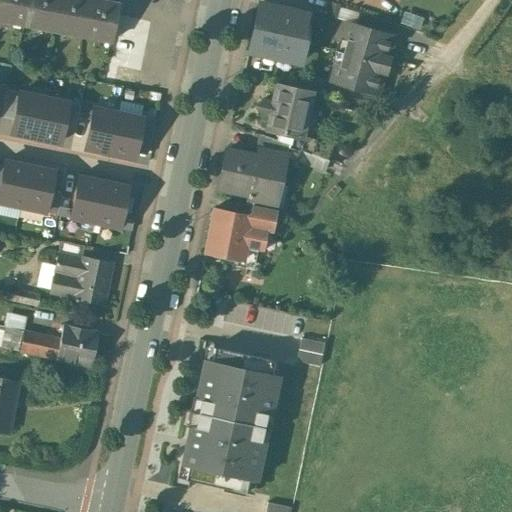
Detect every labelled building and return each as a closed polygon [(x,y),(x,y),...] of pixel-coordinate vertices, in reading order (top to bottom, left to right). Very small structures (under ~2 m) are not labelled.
[(117,3),(102,0),(0,0),(0,19),(108,40),(110,40),(112,30),(117,3)] [(310,15),(258,3),(248,50),(299,62),(310,15)] [(371,29),(348,23),(332,80),(355,86),(379,93),(384,72),(387,73),(390,64),(392,57),(389,56),(395,36),(371,29)] [(265,130),(277,132),(299,137),(300,134),(310,90),(275,82),(271,100),(268,115),(265,130)] [(1,116),(13,119),(18,92),(6,89),(1,116)] [(34,138),(43,97),(18,92),(13,119),(10,133),(34,138)] [(67,102),(43,97),(34,138),(59,143),(62,129),(67,102)] [(268,115),(271,100),(262,98),(252,104),(258,113),(268,115)] [(67,102),(62,129),(72,132),(78,104),(67,102)] [(108,153),(117,112),(93,107),(84,148),(108,153)] [(141,117),(117,112),(108,153),(132,158),(134,152),(141,117)] [(141,117),(134,152),(147,154),(154,120),(141,117)] [(277,132),(275,138),(288,143),(287,146),(302,152),(327,162),(333,143),(300,134),(299,137),(277,132)] [(246,193),(244,203),(255,205),(274,209),(287,146),(288,143),(275,138),(259,133),(254,155),(224,149),(216,186),(246,193)] [(0,202),(20,206),(28,165),(4,160),(3,165),(0,179),(0,202)] [(53,170),(28,165),(20,206),(44,212),(48,192),(53,170)] [(94,222),(102,181),(78,176),(69,217),(94,222)] [(127,186),(102,181),(94,222),(118,227),(127,186)] [(48,192),(44,212),(56,214),(60,195),(48,192)] [(234,201),(232,212),(250,215),(253,216),(255,205),(244,203),(234,201)] [(243,246),(256,249),(261,250),(265,230),(270,231),(275,209),(274,209),(255,205),(253,216),(250,215),(243,246)] [(232,212),(212,208),(204,251),(241,258),(243,246),(250,215),(232,212)] [(256,249),(243,246),(241,258),(253,261),(256,249)] [(110,262),(81,256),(81,257),(57,252),(51,283),(60,285),(58,294),(72,297),(72,298),(102,304),(110,262)] [(38,294),(6,287),(4,298),(36,305),(38,294)] [(96,331),(56,323),(55,327),(61,329),(59,336),(11,325),(6,348),(89,366),(96,331)] [(299,360),(322,362),(324,339),(302,337),(299,360)] [(283,359),(205,340),(190,400),(269,419),(283,359)] [(17,382),(0,378),(0,430),(7,432),(12,407),(14,398),(13,398),(17,382)] [(269,419),(190,400),(176,461),(254,479),(269,419)] [(269,500),(267,511),(292,511),(293,505),(269,500)]
